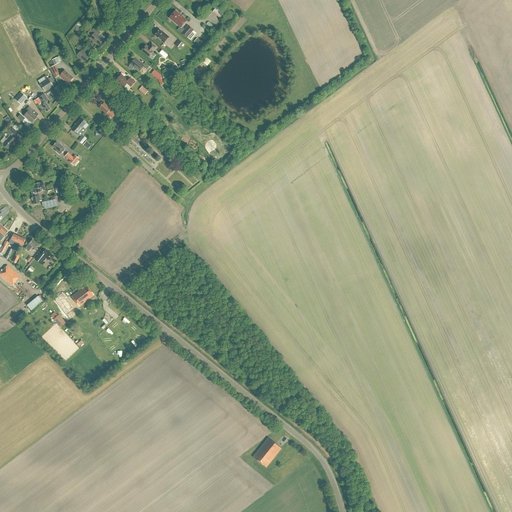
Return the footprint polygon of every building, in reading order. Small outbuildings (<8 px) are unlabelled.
[(212,12),(219,18),(225,12),(217,6),(212,12)] [(181,27),(187,20),(176,10),(169,18),(181,27)] [(188,25),(182,33),(187,38),(194,30),(188,25)] [(95,28),(92,31),(91,30),(88,34),(91,37),(90,38),(99,46),(104,40),(99,35),(101,33),(95,28)] [(160,29),(155,35),(164,43),(169,37),(165,33),(165,34),(160,29)] [(179,40),(175,45),(180,49),(185,44),(179,40)] [(146,46),(142,51),(149,57),(153,52),(153,51),(156,47),(152,43),(148,47),(146,46)] [(78,49),(80,52),(77,55),(80,58),(80,57),(85,61),(89,56),(83,51),(85,49),(81,45),(78,49)] [(165,58),(168,55),(162,50),(159,53),(165,58)] [(59,56),(52,59),(54,65),(61,62),(59,56)] [(139,62),(139,61),(135,58),(130,64),(139,72),(143,66),(147,69),(150,66),(145,62),(143,65),(141,62),(140,63),(139,62)] [(54,66),(50,68),(55,77),(59,75),(54,66)] [(64,70),(59,76),(65,81),(65,80),(69,83),(74,78),(64,70)] [(155,70),(151,74),(158,80),(161,86),(166,83),(162,76),(155,70)] [(118,83),(118,84),(120,85),(121,85),(124,87),(126,85),(128,84),(131,87),(135,82),(130,78),(128,81),(121,75),(116,81),(118,83)] [(48,78),(40,83),(45,92),(54,87),(48,78)] [(148,91),(143,86),(140,90),(145,95),(148,91)] [(53,98),(59,96),(55,88),(50,91),(53,98)] [(14,99),(21,104),(27,97),(21,92),(14,99)] [(38,98),(42,104),(40,105),(42,108),(43,107),(46,112),(50,110),(45,102),(48,100),(44,94),(38,98)] [(99,106),(100,107),(99,108),(105,114),(104,115),(108,119),(110,116),(112,118),(115,115),(113,113),(115,110),(112,107),(111,109),(104,103),(103,104),(102,103),(99,106)] [(27,109),(28,111),(24,116),(32,123),(37,117),(32,113),(34,110),(29,106),(27,109)] [(81,118),(71,129),(80,136),(85,130),(82,128),(86,123),(81,118)] [(9,136),(2,144),(9,149),(13,144),(12,144),(13,143),(15,145),(19,139),(16,136),(14,138),(11,135),(12,133),(15,135),(17,132),(20,128),(16,124),(12,128),(12,127),(6,133),(9,136)] [(86,138),(82,135),(77,140),(81,144),(86,138)] [(62,148),(63,147),(56,142),(52,147),(56,150),(55,151),(59,155),(64,150),(62,148)] [(68,153),(65,156),(70,161),(69,162),(73,165),(79,159),(74,155),(73,157),(68,153)] [(34,184),(30,185),(33,204),(40,202),(38,195),(35,195),(35,193),(46,191),(44,182),(34,184)] [(71,192),(79,188),(75,182),(68,185),(71,192)] [(0,211),(0,217),(1,218),(10,211),(6,206),(0,211)] [(10,239),(8,243),(11,244),(12,240),(16,242),(17,242),(19,237),(13,234),(11,239),(10,239)] [(22,245),(25,239),(19,237),(17,242),(16,242),(14,245),(15,246),(13,249),(16,251),(20,244),(22,245)] [(28,243),(24,248),(28,251),(32,246),(35,248),(39,244),(32,239),(29,243),(28,243)] [(47,259),(51,254),(45,249),(41,254),(40,253),(35,260),(40,263),(45,257),(47,259)] [(16,252),(12,261),(16,263),(20,254),(16,252)] [(0,275),(11,285),(19,276),(7,265),(0,273),(0,275)] [(86,285),(71,296),(79,306),(93,295),(86,285)] [(38,295),(27,306),(32,311),(43,300),(38,295)] [(54,319),(61,327),(66,323),(59,315),(54,319)] [(268,437),(252,457),(265,467),(281,448),(268,437)]
